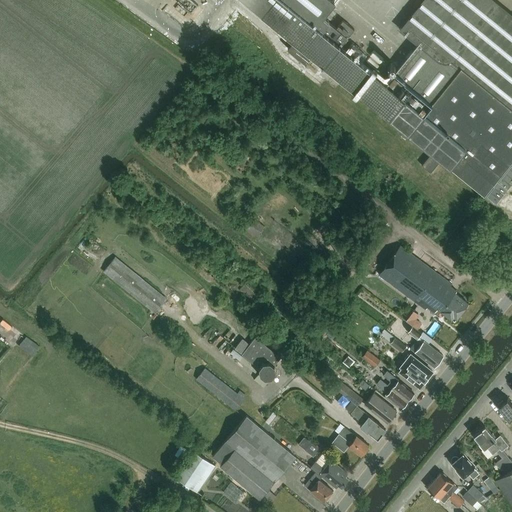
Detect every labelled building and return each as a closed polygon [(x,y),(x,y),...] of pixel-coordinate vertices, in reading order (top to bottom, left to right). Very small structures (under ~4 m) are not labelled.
[(198,0),(205,5),(216,2),(217,8),(220,4),(223,14),(226,17),(229,12),(228,7),(231,4),(229,3),(230,0),(198,0)] [(511,13),(495,0),(424,0),(422,3),(401,29),(419,43),(387,82),(342,46),(355,29),(344,20),(337,28),(324,18),(336,3),(332,0),(246,0),(262,12),(485,193),(492,184),(495,186),(487,195),(497,203),(511,184),(511,13)] [(488,221),(482,216),(479,219),(485,224),(488,221)] [(247,228),(257,236),(265,226),(255,218),(247,228)] [(455,320),(468,303),(455,292),(457,290),(450,285),(452,283),(400,245),(379,274),(426,309),(428,306),(435,311),(437,309),(440,312),(442,310),(455,320)] [(156,312),(167,298),(115,255),(103,269),(156,312)] [(406,314),(412,317),(418,307),(412,304),(406,314)] [(413,325),(408,331),(417,338),(422,332),(418,329),(413,325)] [(327,334),(333,338),(340,330),(334,326),(327,334)] [(18,345),(32,355),(38,346),(25,336),(18,345)] [(282,357),(256,336),(250,343),(243,337),(235,348),(244,355),(258,366),(258,367),(259,373),(254,379),(264,386),(271,377),(272,378),(273,377),(272,376),(275,372),(276,373),(277,372),(276,371),(276,364),(282,357)] [(391,343),(402,352),(407,346),(395,337),(391,343)] [(422,342),(415,351),(435,366),(444,355),(427,342),(424,340),(422,342)] [(363,356),(375,366),(381,359),(368,349),(363,356)] [(433,370),(413,355),(411,353),(401,365),(404,367),(401,371),(420,386),(433,370)] [(352,354),(346,361),(353,366),(358,359),(352,354)] [(239,390),(237,393),(205,367),(196,378),(235,410),(246,396),(239,390)] [(387,370),(384,375),(391,381),(389,384),(408,399),(410,397),(411,397),(413,394),(413,393),(414,392),(408,388),(407,386),(387,370)] [(381,378),(377,383),(388,391),(386,394),(391,398),(393,399),(402,406),(403,405),(405,405),(407,403),(406,401),(408,399),(389,384),(388,384),(381,378)] [(360,384),(366,389),(370,384),(363,379),(360,384)] [(337,388),(358,405),(363,398),(343,382),(337,388)] [(387,422),(396,410),(374,392),(364,404),(387,422)] [(511,401),(507,395),(496,404),(498,406),(497,406),(498,408),(499,407),(503,413),(502,414),(508,420),(511,416),(511,401)] [(379,437),(386,428),(351,400),(345,408),(360,419),(359,420),(363,423),(361,425),(368,431),(369,430),(372,432),(371,432),(377,437),(379,437)] [(214,403),(200,417),(207,423),(220,408),(214,403)] [(213,455),(222,463),(221,465),(260,498),(295,456),(247,415),(213,455)] [(511,460),(502,449),(508,444),(500,434),(497,437),(492,432),(492,433),(484,424),(472,433),(479,441),(480,444),(483,448),(481,450),(488,457),(496,450),(502,457),(496,462),(505,474),(495,480),(511,504),(511,460)] [(361,454),(369,444),(357,434),(356,435),(345,426),(332,441),(344,451),(349,445),(361,454)] [(305,449),(311,441),(305,436),(298,444),(305,449)] [(311,441),(305,449),(314,456),(320,448),(311,441)] [(177,475),(198,490),(217,464),(195,449),(177,475)] [(473,477),(479,472),(474,466),(475,465),(472,460),(470,461),(463,453),(458,457),(457,456),(456,455),(455,455),(454,455),(452,456),(451,458),(451,459),(452,460),(453,462),(452,462),(457,468),(456,469),(462,477),(468,471),(473,477)] [(315,462),(312,467),(337,487),(339,485),(342,487),(348,478),(346,476),(348,473),(332,460),(325,470),(315,462)] [(305,485),(323,499),(324,501),(333,490),(320,479),(322,476),(316,471),(305,485)] [(458,486),(453,482),(441,472),(434,479),(446,490),(451,494),(458,486)] [(484,480),(494,493),(499,489),(489,477),(484,480)] [(451,494),(446,490),(434,479),(427,487),(440,498),(444,502),(449,497),(451,494)] [(474,484),(469,491),(478,499),(484,493),(474,484)] [(261,500),(268,505),(276,496),(270,490),(261,500)] [(454,502),(459,495),(454,491),(451,494),(449,497),(454,502)] [(478,499),(469,491),(464,496),(473,505),(478,499)] [(465,500),(459,495),(454,502),(459,506),(465,500)]
